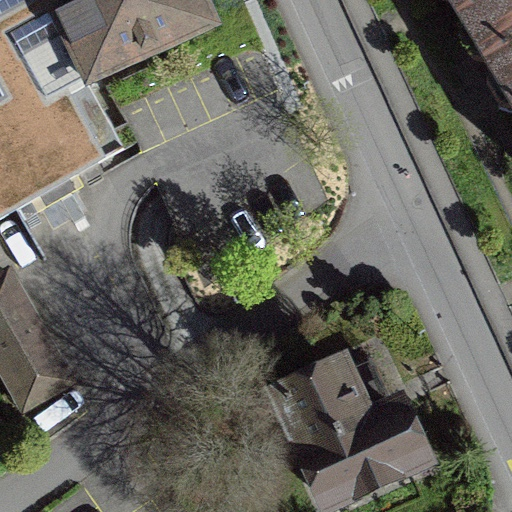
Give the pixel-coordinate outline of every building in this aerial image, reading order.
[(0,0),(0,219),(123,148),(95,95),(85,99),(37,0),(0,0)] [(223,34),(207,0),(37,0),(85,99),(223,34)] [(488,68),(511,54),(511,0),(451,0),(464,22),(478,26),(486,40),(482,57),(485,63),(488,68)] [(511,54),(488,68),(494,79),(511,83),(511,54)] [(9,272),(0,277),(0,366),(24,409),(72,382),(9,272)] [(341,369),(281,397),(330,503),(422,461),(398,409),(394,411),(371,360),(343,373),(341,369)]
